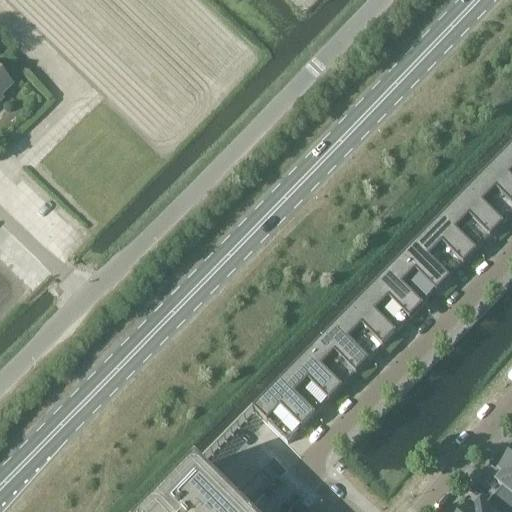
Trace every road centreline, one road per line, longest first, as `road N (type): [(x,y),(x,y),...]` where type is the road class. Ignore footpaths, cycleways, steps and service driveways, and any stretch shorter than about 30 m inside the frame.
road 1 (primary): [(476,0),(0,488)]
road 2 (unclassified): [(0,380),(380,0)]
road 3 (residential): [(348,511),(315,479),(314,457),(511,252)]
road 4 (residential): [(511,405),(424,511)]
